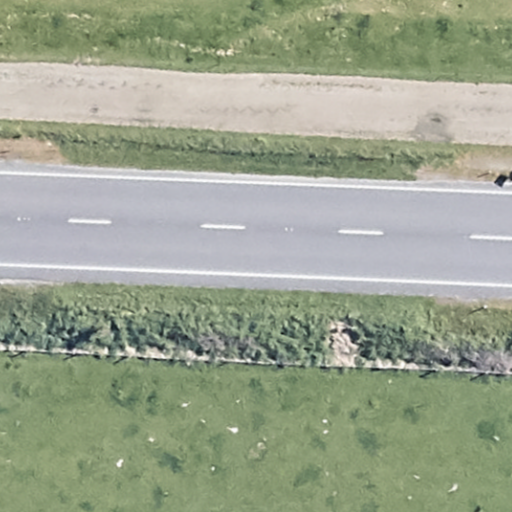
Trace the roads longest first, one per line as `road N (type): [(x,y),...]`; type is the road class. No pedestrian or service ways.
road 1 (track): [(0,86),(511,118)]
road 2 (trunk): [(0,222),(511,243)]
